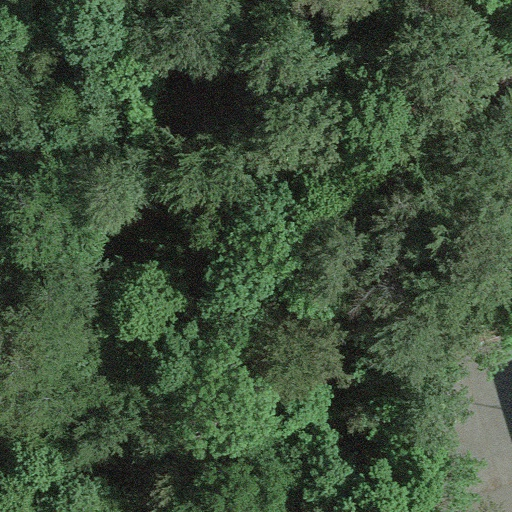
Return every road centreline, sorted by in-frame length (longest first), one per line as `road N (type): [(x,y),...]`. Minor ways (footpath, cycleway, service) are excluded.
road 1 (track): [(346,511),(257,356),(195,171),(124,0)]
road 2 (residential): [(511,70),(0,234)]
